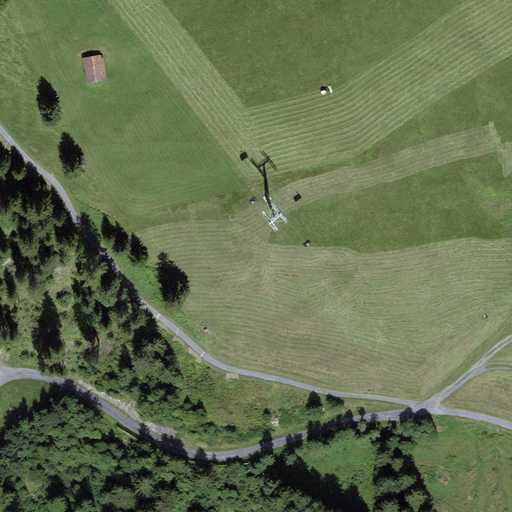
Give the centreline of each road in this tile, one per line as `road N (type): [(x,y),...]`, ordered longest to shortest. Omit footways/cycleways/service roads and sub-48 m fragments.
road 1 (track): [(511,427),(330,393),(205,358),(134,294),(59,190),(0,130)]
road 2 (track): [(0,381),(41,375),(157,441),(205,456),(422,406)]
